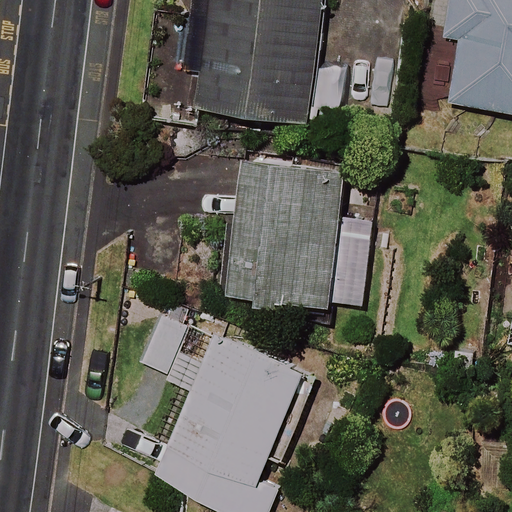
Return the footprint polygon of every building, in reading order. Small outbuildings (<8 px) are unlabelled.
[(326,0),(209,0),(200,109),(343,122),(348,64),(321,61),(326,0)] [(511,0),(449,0),(445,33),(460,35),(451,101),(511,110),(511,0)] [(350,171),(247,158),(231,292),(364,309),(376,218),(345,214),(350,171)] [(511,309),(503,350),(511,351),(511,309)] [(310,371),(221,331),(156,478),(231,511),(270,511),(282,488),(262,479),(310,371)]
